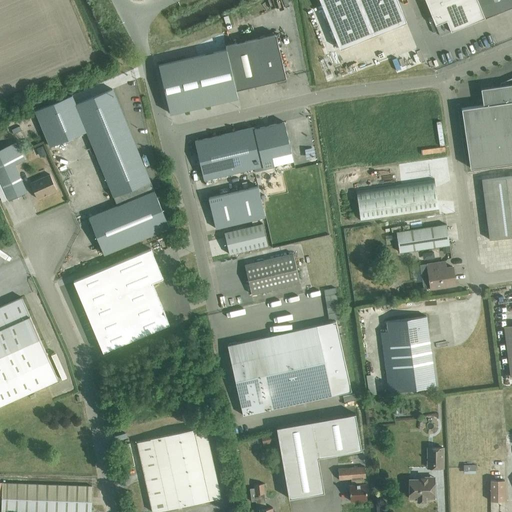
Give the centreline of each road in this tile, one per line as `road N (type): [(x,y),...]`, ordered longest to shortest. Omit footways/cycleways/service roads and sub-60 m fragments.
road 1 (unclassified): [(166,134),(338,94),(446,79)]
road 2 (unclassified): [(113,511),(80,366),(45,281),(37,238)]
road 3 (unclassified): [(511,276),(487,279),(473,268),(446,79)]
road 4 (residential): [(166,134),(185,178),(211,300)]
road 5 (unclassified): [(166,134),(136,17)]
